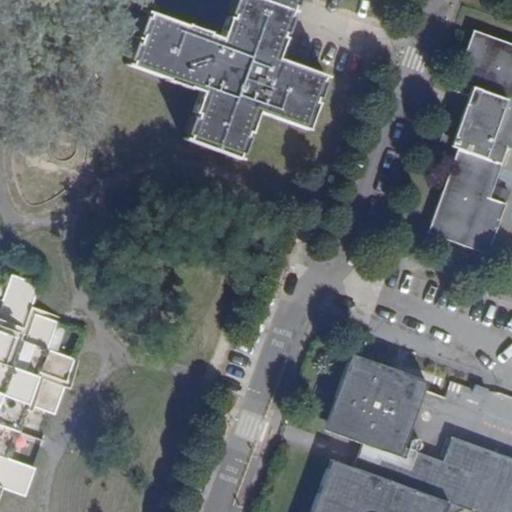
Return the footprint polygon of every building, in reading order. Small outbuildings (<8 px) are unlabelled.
[(232,0),(228,12),(232,14),(230,19),(226,18),(218,38),(206,33),(207,32),(185,24),(185,26),(149,12),(147,18),(143,16),(136,33),(140,34),(136,43),(133,42),(127,59),(131,60),(129,65),(165,79),(164,80),(186,89),(187,86),(200,91),(192,111),(196,113),(194,118),(191,117),(185,133),(188,134),(186,140),(234,158),(236,153),(240,154),(246,138),(242,136),(245,131),(248,132),(256,111),(304,130),(315,103),(310,101),(312,96),(316,98),(322,82),(318,80),(320,76),(274,59),(265,56),(273,35),(278,37),(280,31),(284,33),(290,17),(285,15),(287,10),(291,12),(295,0),(232,0)] [(459,148),(457,147),(427,232),(487,254),(504,203),(489,198),(506,149),(511,150),(511,44),(472,31),(452,90),(468,95),(476,98),(459,148)] [(282,39),(278,37),(273,35),(265,56),(274,59),(282,39)] [(450,146),(457,147),(459,148),(476,98),(468,95),(450,146)] [(511,263),(511,236),(499,255),(511,263)] [(0,487),(23,496),(33,469),(6,459),(25,405),(52,415),(72,360),(45,350),(54,324),(27,314),(37,286),(11,277),(1,304),(0,303),(0,487)] [(370,372),(373,363),(350,354),(347,363),(370,372)] [(456,511),(464,509),(473,511),(511,511),(511,459),(451,437),(442,462),(400,447),(415,406),(407,402),(415,379),(373,363),(370,372),(347,363),(335,397),(344,400),(332,433),(361,444),(374,448),(365,474),(352,469),(331,461),(311,511),(456,511)] [(407,402),(415,406),(424,382),(415,379),(407,402)] [(323,429),(332,433),(344,400),(335,397),(323,429)] [(361,444),(352,469),(365,474),(374,448),(361,444)]
